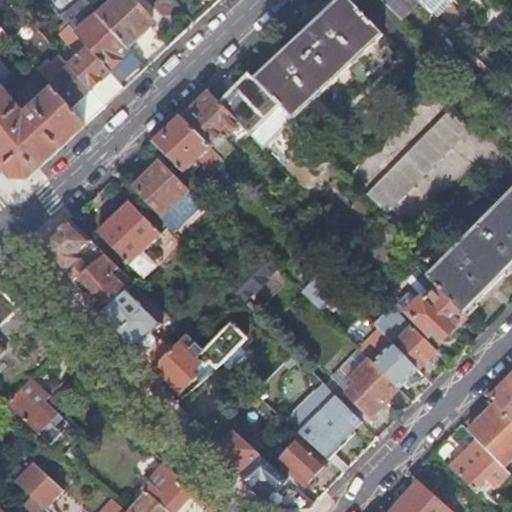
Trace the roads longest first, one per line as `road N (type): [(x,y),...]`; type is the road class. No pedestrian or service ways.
road 1 (residential): [(11,233),(230,511)]
road 2 (residential): [(11,233),(259,0)]
road 3 (residential): [(511,336),(339,511)]
